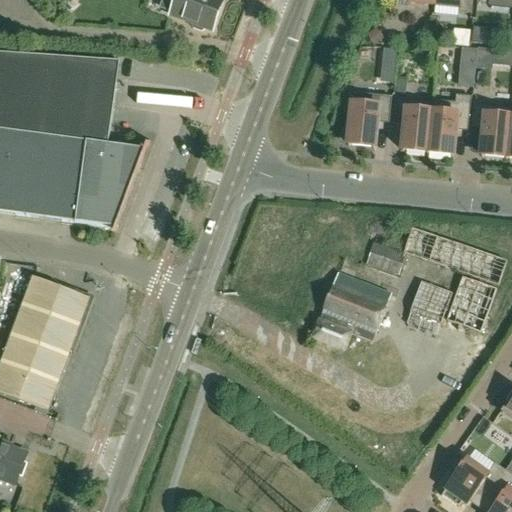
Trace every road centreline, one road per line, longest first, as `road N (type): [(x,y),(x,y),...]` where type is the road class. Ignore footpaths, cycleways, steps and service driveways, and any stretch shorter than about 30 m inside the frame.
road 1 (residential): [(109,511),(238,172)]
road 2 (unclassified): [(511,205),(238,172)]
road 3 (residential): [(511,351),(406,503)]
road 4 (residential): [(238,172),(302,0)]
